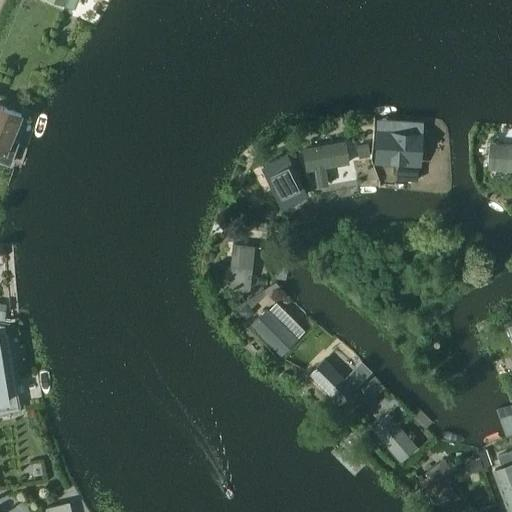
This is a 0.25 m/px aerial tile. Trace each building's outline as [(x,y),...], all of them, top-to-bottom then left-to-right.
[(20,114),(0,106),(0,160),(9,164),(17,142),(10,140),(20,114)] [(378,129),(377,157),(416,160),(418,132),(378,129)] [(345,140),(301,148),(306,172),(313,170),(317,187),(329,185),(326,168),(349,164),(345,140)] [(367,143),(356,144),(359,159),(370,156),(367,143)] [(511,171),(511,144),(488,143),(486,169),(511,171)] [(286,156),(264,165),(282,206),(304,196),(286,156)] [(414,184),(414,172),(398,172),(398,184),(414,184)] [(246,194),(241,203),(255,211),(260,201),(246,194)] [(239,214),(238,223),(251,225),(252,215),(239,214)] [(249,289),(254,245),(231,243),(227,286),(249,289)] [(297,339),(266,307),(249,324),(281,356),(297,339)] [(0,325),(0,411),(8,410),(5,392),(12,370),(1,367),(0,362),(0,335),(6,335),(5,326),(0,325)] [(354,387),(324,357),(308,374),(338,403),(354,387)] [(360,381),(351,372),(345,378),(354,387),(360,381)] [(417,448),(388,413),(370,428),(399,462),(417,448)] [(479,457),(466,461),(470,474),(483,470),(479,457)] [(411,470),(416,476),(429,467),(424,461),(411,470)] [(511,461),(492,469),(503,499),(506,511),(511,508),(511,461)] [(445,469),(427,483),(447,511),(454,511),(469,502),(445,469)] [(45,508),(45,511),(70,511),(68,502),(45,508)]
